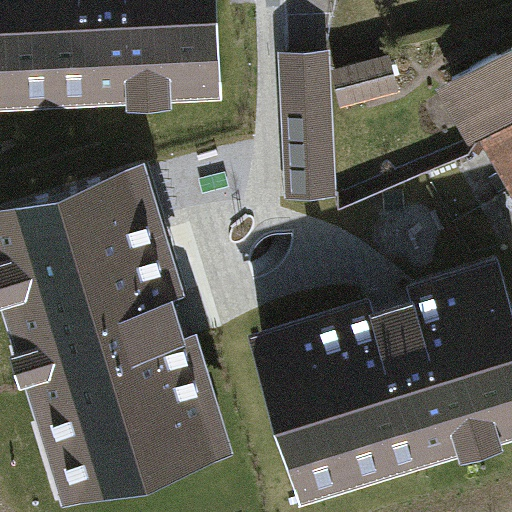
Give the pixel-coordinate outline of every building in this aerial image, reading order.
[(0,0),(0,85),(210,76),(206,0),(0,0)] [(511,33),(432,78),(465,137),(473,133),(511,203),(511,33)] [(329,69),(336,107),(395,96),(388,57),(329,69)] [(0,244),(73,484),(215,441),(132,170),(0,209),(0,244)] [(511,413),(511,327),(492,263),(262,335),(306,478),(511,413)]
